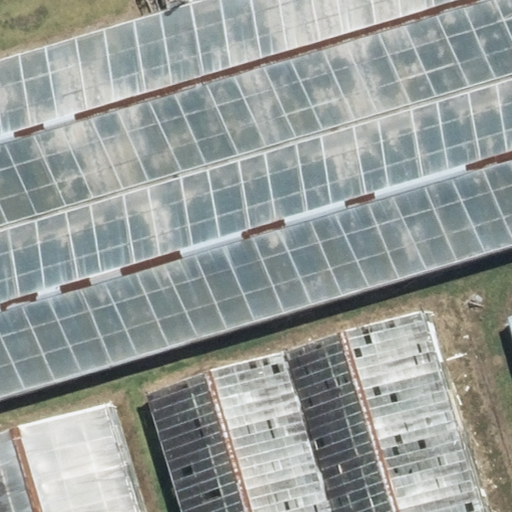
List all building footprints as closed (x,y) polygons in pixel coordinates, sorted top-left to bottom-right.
[(511,0),(190,0),(0,55),(0,227),(511,79),(511,0)] [(0,402),(511,254),(511,79),(0,227),(0,402)] [(500,511),(442,311),(289,355),(335,511),(500,511)] [(335,511),(289,355),(152,394),(186,511),(335,511)] [(136,511),(106,408),(0,439),(0,511),(136,511)]
